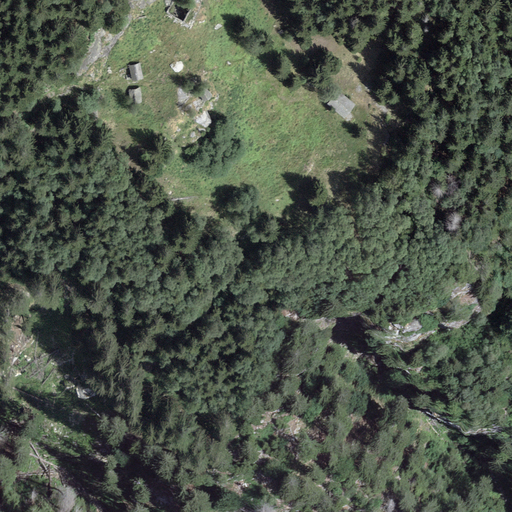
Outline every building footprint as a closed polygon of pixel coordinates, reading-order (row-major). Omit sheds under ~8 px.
[(140,63),(127,66),(131,79),(143,77),(140,63)] [(352,91),(360,75),(340,65),(333,82),(352,91)] [(206,85),(196,92),(203,102),(213,95),(206,85)] [(141,88),(129,90),(132,105),(144,102),(141,88)] [(338,89),(327,103),(344,117),(355,103),(338,89)]
